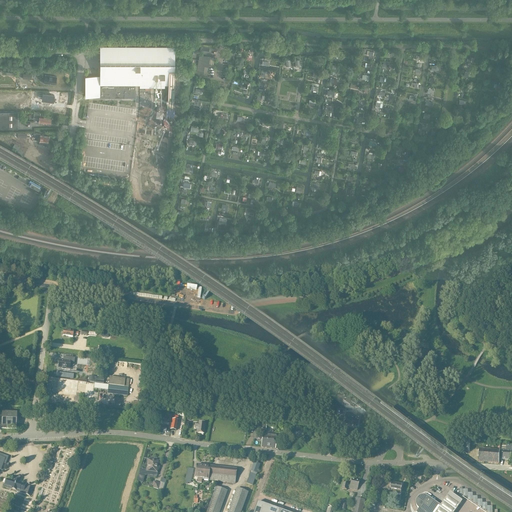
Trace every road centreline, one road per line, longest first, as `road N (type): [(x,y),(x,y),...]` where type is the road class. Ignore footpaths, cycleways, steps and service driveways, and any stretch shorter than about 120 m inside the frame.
road 1 (unclassified): [(31,436),(127,433),(373,463)]
road 2 (unclassified): [(31,436),(50,291)]
